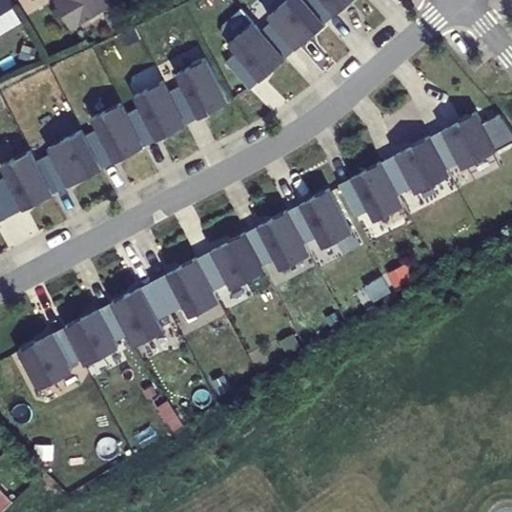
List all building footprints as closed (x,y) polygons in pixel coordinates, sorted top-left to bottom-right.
[(0,0),(0,13),(15,5),(11,0),(0,0)] [(67,0),(69,4),(61,9),(72,29),(112,6),(108,0),(67,0)] [(274,21),(262,30),(284,55),(307,36),(308,38),(325,23),(324,21),(305,0),(286,0),(269,15),(274,21)] [(305,0),(324,21),(345,2),(347,4),(351,0),(305,0)] [(262,30),(254,21),(230,42),(238,52),(227,62),(249,87),(270,69),(272,71),(286,58),(284,55),(262,30)] [(184,85),(170,92),(186,122),(202,114),(203,116),(221,107),(198,63),(178,74),(184,85)] [(186,122),(170,92),(164,81),(136,96),(142,107),(128,114),(144,144),(169,131),(170,133),(187,124),(186,122)] [(144,144),(128,114),(122,103),(94,118),(99,129),(86,136),(102,166),(127,153),(128,155),(145,146),(144,144)] [(463,122),(432,138),(448,168),(461,161),(464,167),(498,150),(478,111),(461,120),(463,122)] [(86,136),(83,130),(50,147),(53,153),(37,161),(53,191),(82,176),(83,178),(103,168),(102,166),(86,136)] [(416,146),(383,163),(399,194),(415,186),(418,192),(451,174),(448,168),(432,138),(431,136),(415,144),(416,146)] [(37,161),(31,150),(2,165),(8,176),(0,180),(0,192),(11,213),(36,200),(37,202),(54,193),(53,191),(37,161)] [(376,220),(405,205),(399,194),(383,163),(382,161),(365,170),(366,172),(341,185),(357,216),(370,209),(376,220)] [(314,199),(289,212),(305,243),(318,235),(324,247),(353,232),(330,188),(313,197),(314,199)] [(0,219),(11,213),(0,192),(0,219)] [(289,212),(288,210),(271,219),(272,221),(247,235),(263,265),(276,258),(282,269),(311,254),(305,243),(289,212)] [(247,235),(246,232),(230,241),(231,243),(198,260),(214,290),(230,282),(233,288),(266,270),(263,265),(247,235)] [(191,316),(220,301),(214,290),(198,260),(197,258),(180,267),(181,269),(156,282),(172,312),(185,305),(191,316)] [(130,293),(113,302),(114,304),(130,334),(136,345),(164,330),(159,319),(172,312),(156,282),(131,295),(130,293)] [(130,334),(114,304),(83,320),(82,318),(66,326),(68,328),(69,331),(83,358),(87,364),(120,347),(117,341),(130,334)] [(69,331),(68,328),(37,344),(36,342),(20,350),(40,389),(73,371),(70,365),(83,358),(69,331)] [(0,511),(4,511),(13,505),(0,491),(0,511)]
